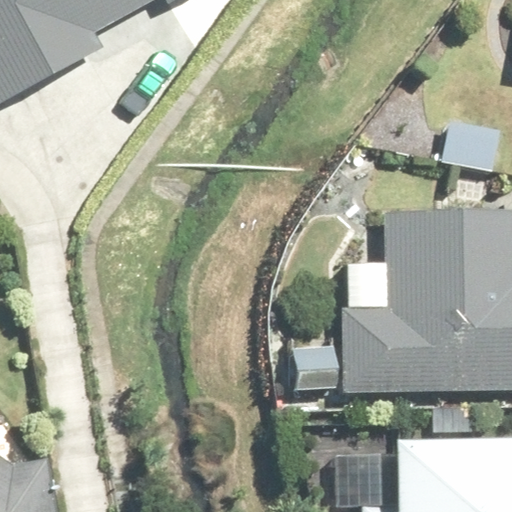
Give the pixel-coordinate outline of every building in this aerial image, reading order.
[(0,0),(0,104),(105,54),(96,36),(164,3),(173,22),(218,0),(0,0)] [(446,126),(441,170),(493,176),(499,133),(446,126)] [(511,223),(390,222),(389,273),(345,272),(344,352),(294,351),(294,393),(511,396),(511,223)] [(511,511),(511,448),(401,447),(400,511),(368,511),(511,511)] [(9,473),(0,466),(0,511),(55,511),(48,467),(9,473)]
